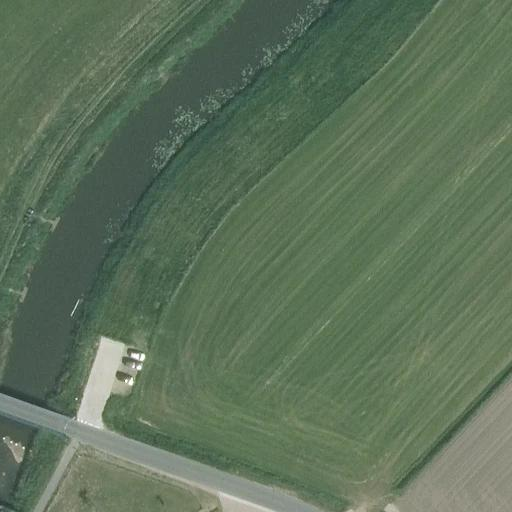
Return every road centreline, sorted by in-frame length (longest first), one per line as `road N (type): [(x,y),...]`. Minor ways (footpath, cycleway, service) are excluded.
road 1 (track): [(204,0),(115,92),(0,251)]
road 2 (unclassified): [(297,511),(220,477),(0,403)]
